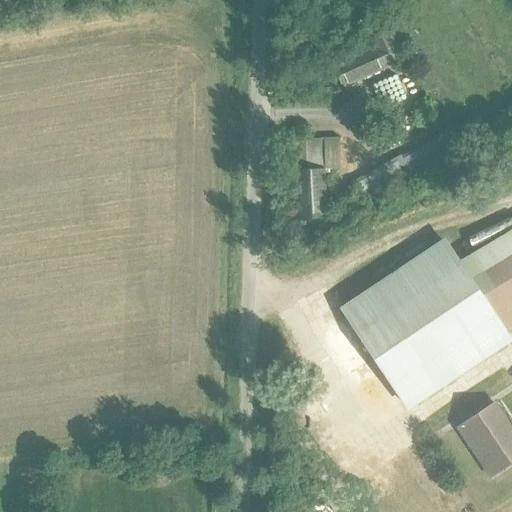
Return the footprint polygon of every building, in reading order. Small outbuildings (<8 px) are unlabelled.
[(335,63),(344,84),(405,58),(389,24),(370,32),(376,46),(335,63)] [(409,66),(388,76),(401,103),(422,92),(409,66)] [(323,139),(304,140),(294,140),(297,218),(326,217),(323,139)] [(352,183),(363,202),(407,177),(396,158),(352,183)] [(511,225),(472,250),(511,315),(511,225)] [(509,342),(443,242),(343,309),(410,409),(509,342)] [(458,426),(492,477),(511,463),(511,430),(493,403),(458,426)] [(342,511),(346,511),(359,493),(325,470),(311,492),(342,511)]
